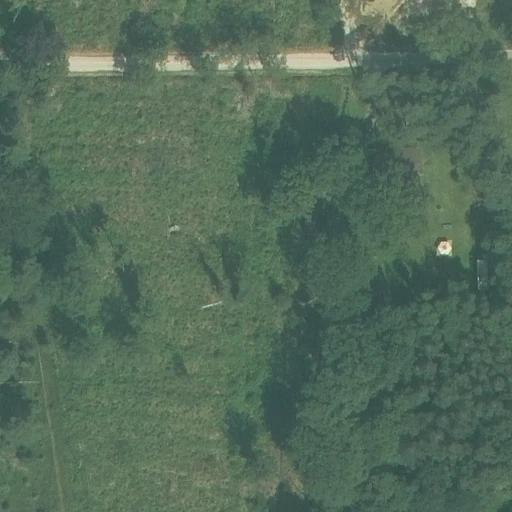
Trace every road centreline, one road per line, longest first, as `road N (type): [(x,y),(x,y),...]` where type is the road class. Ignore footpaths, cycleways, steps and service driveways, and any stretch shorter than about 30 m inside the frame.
road 1 (track): [(355,61),(23,67)]
road 2 (unclassified): [(355,61),(511,57)]
